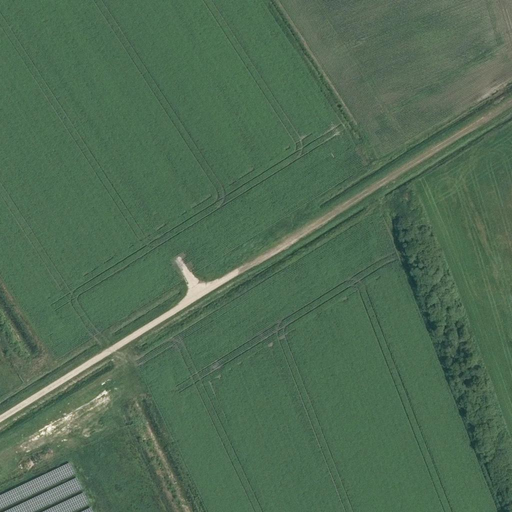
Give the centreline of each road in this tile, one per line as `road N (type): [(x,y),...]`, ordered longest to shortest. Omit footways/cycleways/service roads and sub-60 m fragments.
road 1 (track): [(240,269),(511,102)]
road 2 (unclassified): [(0,419),(240,269)]
